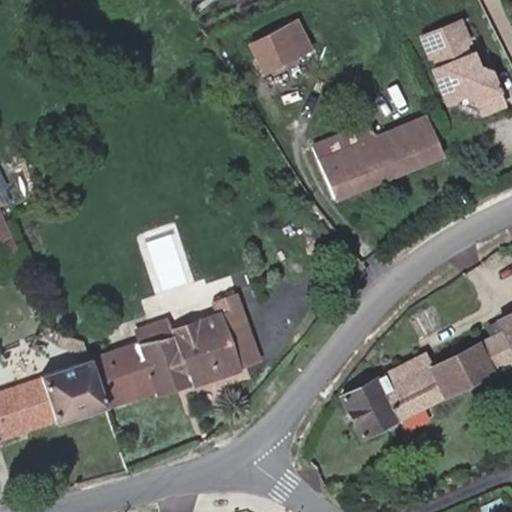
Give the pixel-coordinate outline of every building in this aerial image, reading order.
[(300,53),(312,46),(298,18),(286,24),(300,53)] [(495,80),(490,69),(477,64),(472,51),(469,52),(455,20),(422,33),(430,52),(434,51),(439,64),(433,67),(446,98),(464,91),(477,96),(482,110),(504,101),(498,87),(500,86),(497,79),(495,80)] [(265,71),(300,53),(286,24),(251,43),(265,71)] [(334,195),(443,152),(427,114),(374,137),(367,121),(313,143),(334,195)] [(0,211),(0,252),(8,270),(24,263),(0,211)] [(215,300),(219,313),(172,328),(174,334),(140,341),(91,358),(106,404),(107,406),(156,389),(158,394),(238,368),(225,327),(246,320),(237,293),(215,300)] [(343,395),(362,435),(511,360),(511,311),(499,318),(505,329),(430,366),(425,355),(343,395)] [(172,328),(167,317),(135,327),(140,341),(174,334),(172,328)] [(260,361),(246,320),(225,327),(238,368),(260,361)] [(85,341),(61,332),(59,344),(81,349),(84,362),(0,390),(0,438),(106,404),(91,358),(85,341)]
